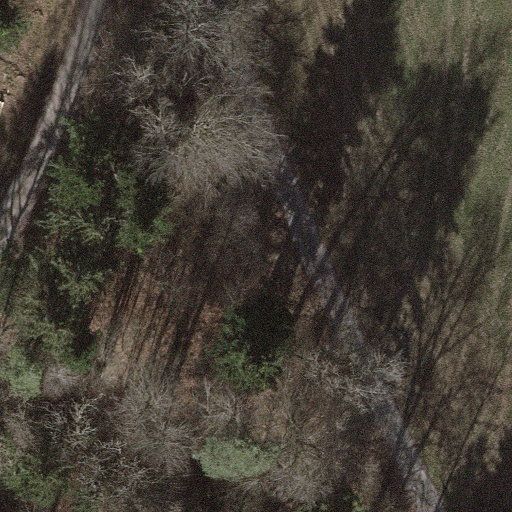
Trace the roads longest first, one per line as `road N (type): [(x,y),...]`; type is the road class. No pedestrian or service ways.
road 1 (track): [(219,0),(291,220),(362,395),(425,511)]
road 2 (track): [(0,205),(114,0)]
